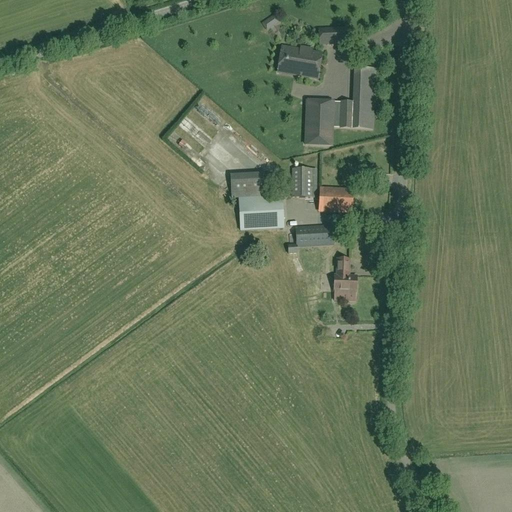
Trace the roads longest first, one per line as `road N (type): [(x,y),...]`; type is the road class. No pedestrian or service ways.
road 1 (unclassified): [(426,511),(389,399),(413,0)]
road 2 (tertiary): [(0,67),(215,0)]
